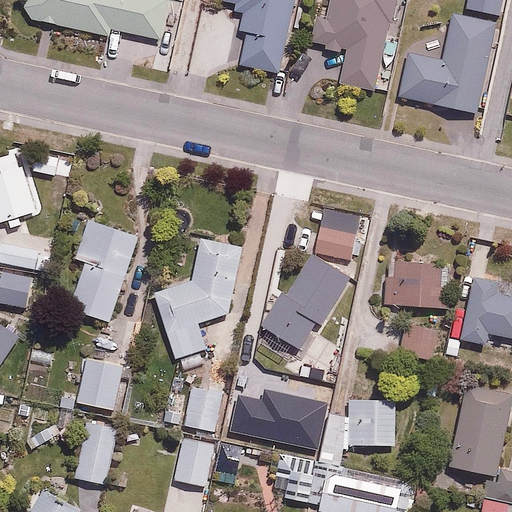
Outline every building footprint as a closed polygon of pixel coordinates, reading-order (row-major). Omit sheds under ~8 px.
[(166,39),(173,0),(26,0),(23,16),(111,34),(112,28),(166,39)] [(231,0),(237,1),(236,8),(246,10),(242,29),(249,31),(242,65),(279,73),(294,0),(231,0)] [(333,0),(329,20),(320,17),(315,38),(325,41),(323,48),(345,53),(339,83),(376,92),(397,0),(333,0)] [(498,20),(457,11),(447,57),(414,50),(403,98),(477,115),(498,20)] [(9,228),(21,225),(18,215),(36,211),(24,161),(0,167),(0,219),(7,218),(9,228)] [(140,235),(88,218),(75,257),(86,261),(71,308),(110,321),(140,235)] [(358,231),(324,226),(320,253),(354,258),(358,231)] [(42,249),(0,236),(0,259),(36,270),(42,249)] [(207,347),(199,323),(230,312),(245,247),(201,237),(191,276),(153,289),(176,357),(207,347)] [(283,283),(260,325),(303,348),(317,322),(325,327),(354,274),(313,252),(293,288),(283,283)] [(397,274),(389,273),(387,302),(449,306),(450,286),(441,286),(442,263),(398,261),(397,274)] [(35,274),(5,268),(0,294),(0,301),(29,306),(35,274)] [(511,292),(504,291),(506,282),(472,275),(460,335),(488,341),(490,332),(511,336),(511,292)] [(0,366),(22,334),(0,318),(0,366)] [(433,357),(438,330),(406,324),(400,351),(433,357)] [(127,366),(91,356),(79,402),(114,411),(127,366)] [(511,419),(511,389),(472,381),(454,465),(500,474),(511,419)] [(222,391),(194,385),(185,424),(214,430),(222,391)] [(186,397),(171,394),(165,420),(180,424),(186,397)] [(339,417),(334,415),(331,426),(326,424),(318,456),(314,455),(302,504),(332,511),(410,511),(418,485),(341,466),(347,443),(397,444),(397,397),(343,399),(339,417)] [(122,425),(89,417),(74,478),(107,486),(122,425)] [(215,444),(183,437),(173,479),(206,486),(215,444)] [(244,444),(221,439),(214,466),(238,472),(244,444)] [(79,511),(83,506),(41,483),(25,511),(79,511)] [(511,511),(511,499),(489,497),(487,511),(511,511)]
